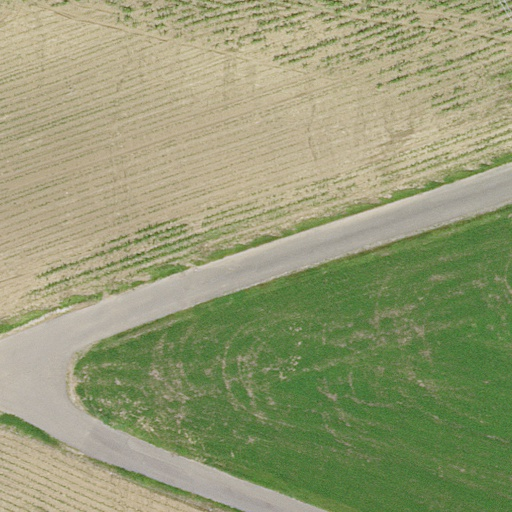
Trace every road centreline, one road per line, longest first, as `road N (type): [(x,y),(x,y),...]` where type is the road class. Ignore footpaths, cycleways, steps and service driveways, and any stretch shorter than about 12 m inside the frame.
road 1 (unclassified): [(511,185),(230,276),(0,380)]
road 2 (unclassified): [(0,388),(297,511)]
